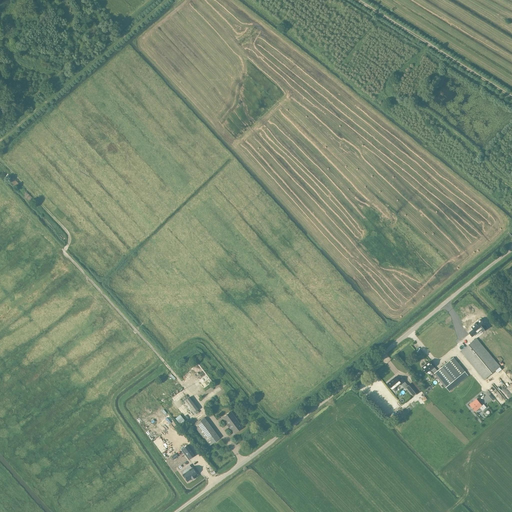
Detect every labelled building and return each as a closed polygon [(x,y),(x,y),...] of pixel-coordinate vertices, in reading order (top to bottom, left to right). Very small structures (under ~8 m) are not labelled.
[(474,328),(470,331),(473,335),(482,328),(484,331),(488,326),(487,324),(482,318),(472,326),(474,328)] [(485,350),(474,338),(466,345),(477,358),(485,350)] [(466,346),(460,352),(484,380),(500,367),(491,355),(481,364),(466,346)] [(429,362),(422,368),(426,373),(430,369),(434,374),(445,388),(446,387),(460,402),(468,395),(455,380),(465,372),(454,357),(447,363),(437,371),(433,367),(434,367),(429,362)] [(472,394),(483,387),(474,375),(463,382),(472,394)] [(394,380),(388,385),(392,390),(400,384),(401,385),(405,382),(401,377),(398,380),(395,377),(393,379),(394,380)] [(406,387),(414,397),(419,392),(411,383),(406,387)] [(184,401),(193,413),(198,410),(189,397),(184,401)] [(476,399),(469,405),(475,412),(480,408),(482,411),(486,407),(484,404),(482,406),(476,399)] [(242,428),(230,412),(222,418),(227,424),(227,425),(229,427),(234,434),(242,428)] [(177,413),(172,416),(178,424),(182,420),(177,413)] [(204,418),(193,426),(209,446),(219,438),(204,418)] [(188,445),(181,450),(189,460),(195,455),(188,445)] [(188,471),(182,475),(187,482),(191,479),(191,480),(195,477),(195,476),(197,475),(192,468),(191,468),(189,465),(186,468),(188,471)]
